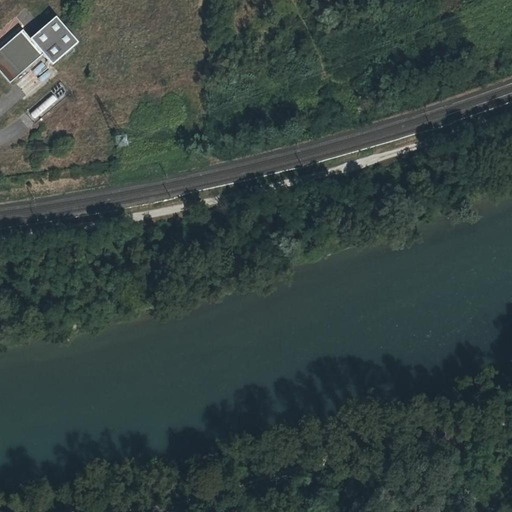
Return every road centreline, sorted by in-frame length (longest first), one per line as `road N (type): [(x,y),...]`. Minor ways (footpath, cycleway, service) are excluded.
road 1 (track): [(0,239),(166,211),(350,166),(511,114)]
road 2 (track): [(111,511),(162,510),(511,419)]
